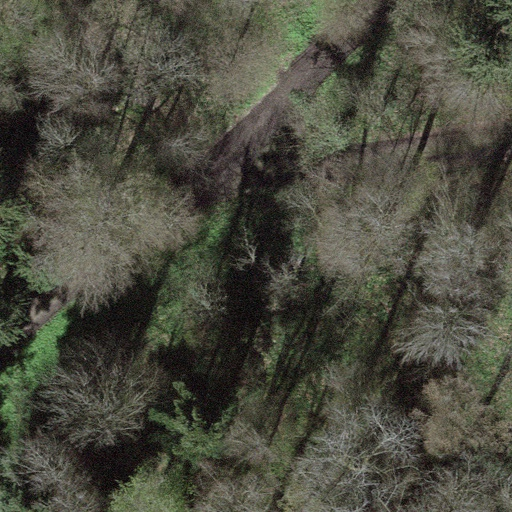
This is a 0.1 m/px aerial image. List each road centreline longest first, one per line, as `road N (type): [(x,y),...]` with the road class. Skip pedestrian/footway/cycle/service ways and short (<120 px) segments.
road 1 (track): [(511,134),(147,218)]
road 2 (track): [(394,0),(147,218)]
road 3 (track): [(147,218),(0,364)]
